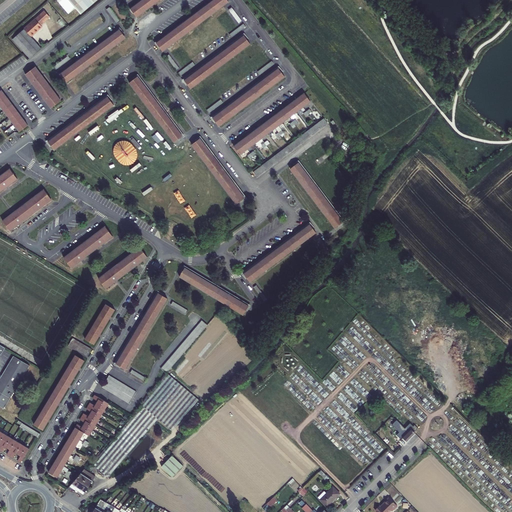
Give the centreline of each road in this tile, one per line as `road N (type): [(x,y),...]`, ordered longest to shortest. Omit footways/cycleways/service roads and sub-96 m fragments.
road 1 (residential): [(37,486),(35,461),(78,389),(107,359),(166,247)]
road 2 (residential): [(237,0),(299,80),(218,141)]
road 3 (residential): [(12,149),(166,247)]
road 4 (residential): [(12,149),(145,48)]
road 5 (residential): [(166,247),(193,260),(219,250),(260,219),(264,204),(253,185)]
road 6 (residential): [(0,85),(111,0)]
